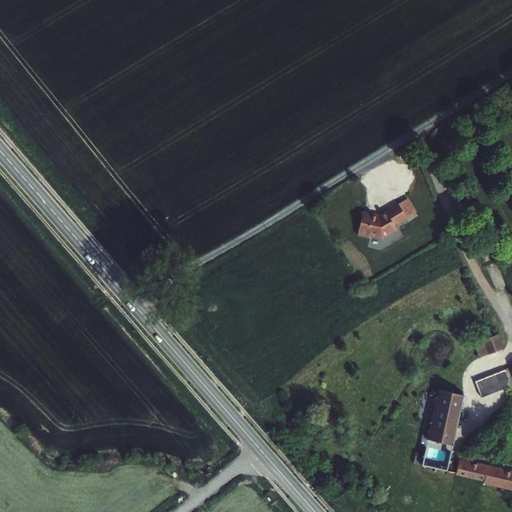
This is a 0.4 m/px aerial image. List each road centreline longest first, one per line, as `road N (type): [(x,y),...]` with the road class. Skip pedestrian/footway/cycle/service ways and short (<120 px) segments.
road 1 (primary): [(315,511),(0,150)]
road 2 (track): [(132,302),(511,70)]
road 3 (track): [(511,335),(415,130)]
